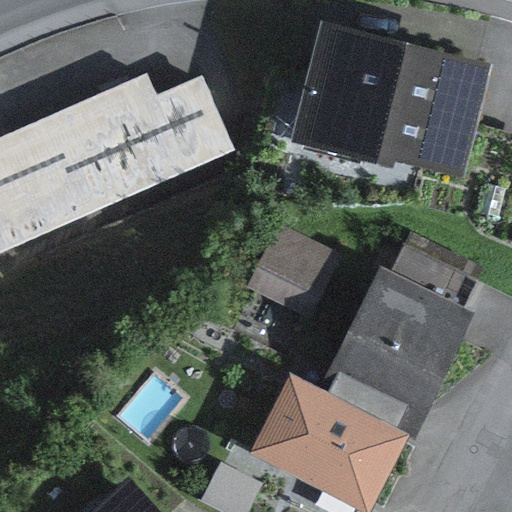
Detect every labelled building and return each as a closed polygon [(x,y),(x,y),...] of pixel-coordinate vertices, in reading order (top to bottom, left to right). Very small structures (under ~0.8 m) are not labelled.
[(492,62),(320,18),(291,138),(394,165),(395,160),(465,179),(492,62)] [(148,69),(0,134),(0,250),(237,146),(203,71),(158,91),(148,69)] [(341,259),(281,230),(254,285),(313,314),(341,259)] [(468,314),(383,272),(328,385),(413,426),(468,314)] [(363,511),(404,433),(288,374),(247,453),(363,511)] [(149,511),(129,489),(103,511),(149,511)]
